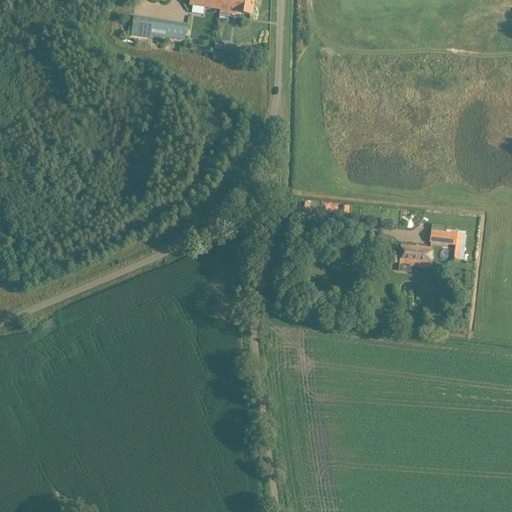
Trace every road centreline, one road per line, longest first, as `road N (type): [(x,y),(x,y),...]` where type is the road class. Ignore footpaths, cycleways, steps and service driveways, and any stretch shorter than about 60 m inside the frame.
road 1 (unclassified): [(0,324),(138,268),(215,225),(266,142),(278,98),(283,0)]
road 2 (track): [(281,511),(255,354),(269,225),(247,183)]
